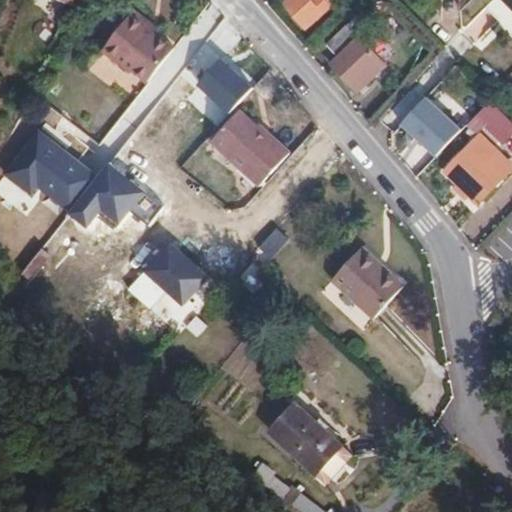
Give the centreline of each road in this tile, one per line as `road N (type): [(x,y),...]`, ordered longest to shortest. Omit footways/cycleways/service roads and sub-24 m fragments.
road 1 (residential): [(459,294),(437,235),(236,0)]
road 2 (residential): [(511,481),(481,418),(459,294)]
